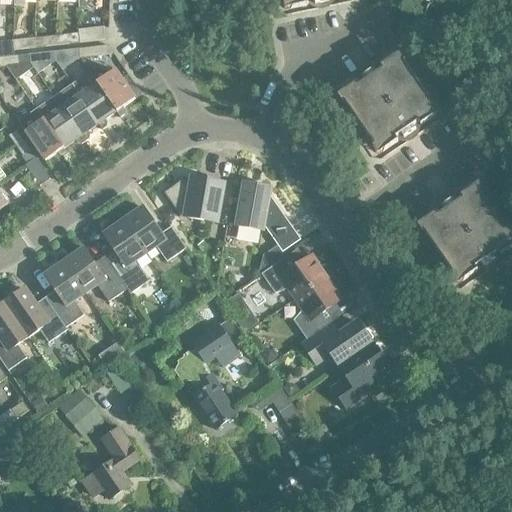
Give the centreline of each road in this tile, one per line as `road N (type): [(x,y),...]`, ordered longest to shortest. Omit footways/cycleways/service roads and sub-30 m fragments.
road 1 (residential): [(198,127),(283,146),(452,392)]
road 2 (residential): [(0,256),(198,127)]
road 3 (unclassified): [(275,511),(452,392)]
road 4 (residential): [(198,127),(147,37),(149,0)]
